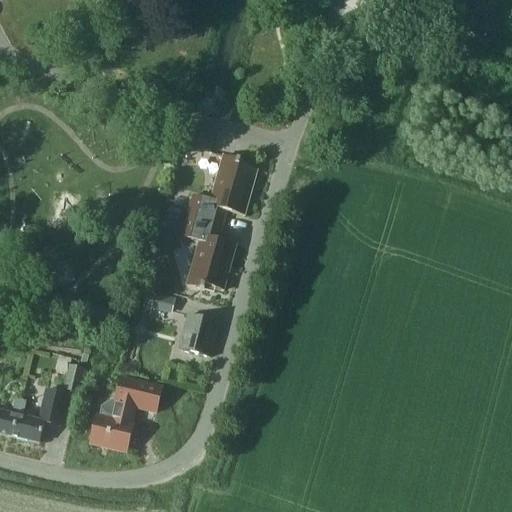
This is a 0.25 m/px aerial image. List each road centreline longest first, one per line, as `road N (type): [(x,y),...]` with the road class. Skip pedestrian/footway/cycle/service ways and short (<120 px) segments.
road 1 (residential): [(0,460),(79,478),(135,477),(181,462),(204,427),(288,147)]
road 2 (residential): [(288,147),(113,97),(0,53)]
road 3 (residential): [(288,147),(337,0)]
